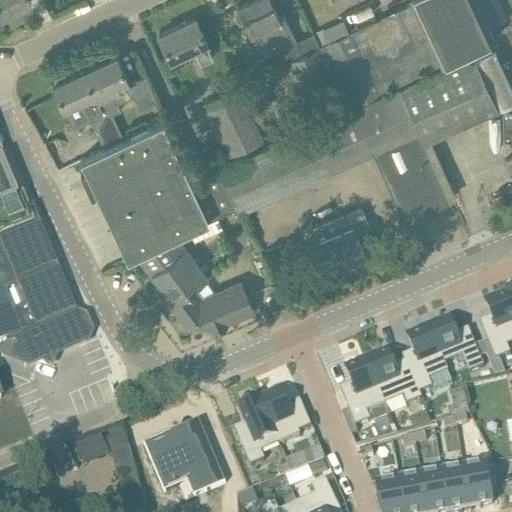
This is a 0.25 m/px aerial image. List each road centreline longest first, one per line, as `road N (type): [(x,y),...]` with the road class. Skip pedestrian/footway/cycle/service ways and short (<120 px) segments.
road 1 (unclassified): [(152,367),(118,334),(0,104)]
road 2 (unclassified): [(288,339),(511,242)]
road 3 (residential): [(288,339),(357,511)]
road 4 (residential): [(0,459),(121,404),(152,367)]
road 5 (residential): [(140,0),(0,62)]
road 6 (unclassified): [(152,367),(185,375),(288,339)]
